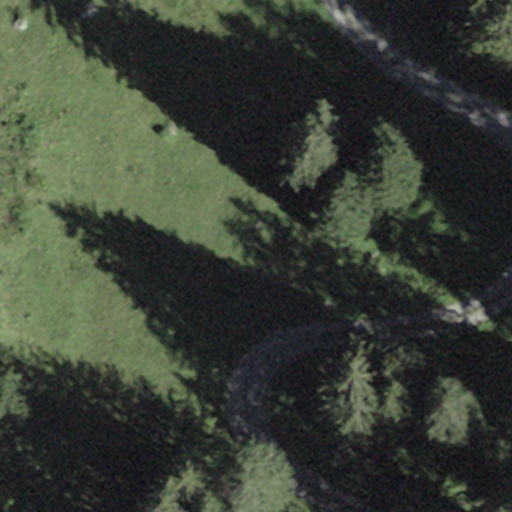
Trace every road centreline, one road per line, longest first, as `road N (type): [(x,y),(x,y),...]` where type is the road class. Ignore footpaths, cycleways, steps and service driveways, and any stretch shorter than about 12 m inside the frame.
road 1 (track): [(352,511),(269,446),(248,394),(256,377),(298,344),(433,326),(511,287)]
road 2 (track): [(511,128),(376,45),(338,0)]
